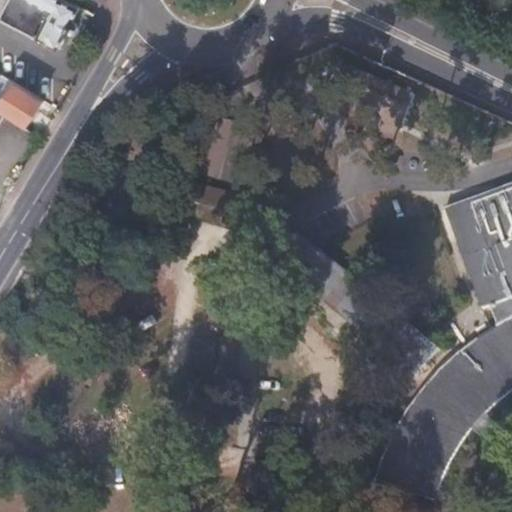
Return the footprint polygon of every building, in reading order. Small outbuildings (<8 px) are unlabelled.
[(27,0),(16,0),(6,19),(32,33),(41,16),(23,7),(27,0)] [(27,0),(23,7),(41,16),(32,33),(59,47),(66,34),(70,36),(75,36),(79,29),(76,23),(72,21),(80,7),(67,0),(27,0)] [(344,63),(331,92),(351,102),(345,116),(389,137),(409,94),(344,63)] [(0,75),(0,82),(10,89),(0,104),(0,110),(4,113),(7,115),(27,128),(46,99),(3,70),(0,75)] [(477,309),(485,307),(493,329),(482,335),(468,345),(454,356),(441,368),(421,391),(410,406),(393,435),(379,468),(375,480),(437,500),(448,471),(460,450),(468,437),(480,423),(490,413),(511,395),(511,393),(511,181),(441,207),(477,309)] [(203,202),(228,215),(236,199),(211,186),(203,202)] [(297,229),(274,259),(414,370),(438,339),(297,229)]
